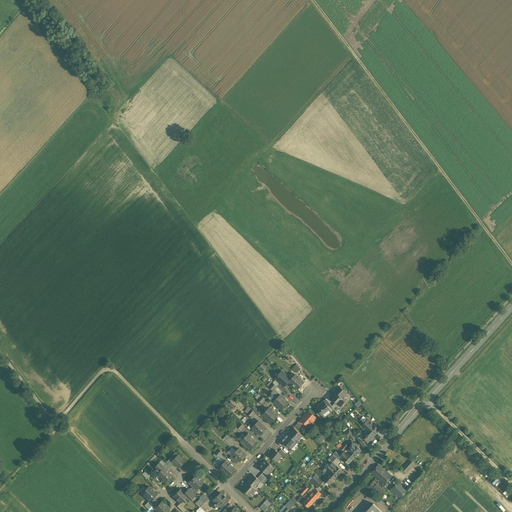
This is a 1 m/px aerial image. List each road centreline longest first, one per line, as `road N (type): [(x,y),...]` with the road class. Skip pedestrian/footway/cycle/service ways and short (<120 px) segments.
road 1 (track): [(511,263),(312,0)]
road 2 (secondary): [(511,306),(322,511)]
road 3 (residential): [(317,390),(227,486)]
road 4 (residential): [(109,369),(199,459)]
